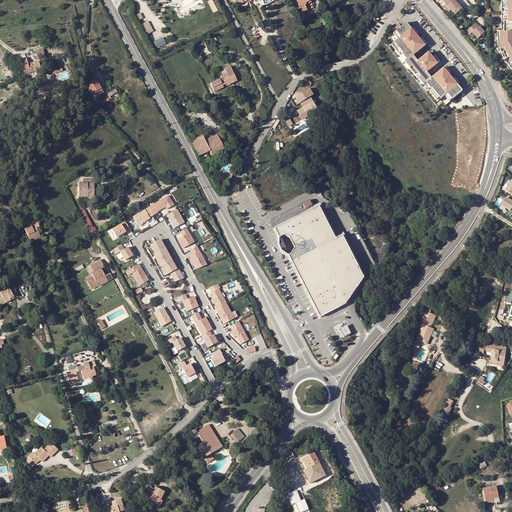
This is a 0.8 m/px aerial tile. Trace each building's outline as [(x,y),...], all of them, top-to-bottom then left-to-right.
[(305,4),(311,1),(310,0),(298,0),(297,1),(302,12),(307,10),(305,6),(305,4)] [(460,8),(453,1),(452,0),(440,0),(444,4),(442,6),(445,9),(447,12),(450,10),(454,14),(460,8)] [(147,34),(154,30),(148,21),(142,25),(147,34)] [(477,39),(486,30),(476,21),(468,30),(477,39)] [(411,28),(406,22),(389,37),(392,40),(387,44),(438,105),(439,105),(443,101),(446,104),(448,102),(463,90),(458,84),(453,78),(449,73),(444,67),(437,73),(432,67),(438,62),(433,57),(429,52),(423,56),(418,51),(425,45),(420,39),(416,34),(411,28)] [(511,64),(502,48),(501,49),(498,45),(499,42),(499,32),(497,32),(498,46),(500,53),(503,60),(511,71),(511,64)] [(511,32),(499,32),(499,42),(498,45),(501,49),(502,48),(511,64),(511,32)] [(163,37),(156,40),(160,47),(167,43),(163,37)] [(35,71),(37,76),(45,73),(44,67),(43,68),(42,68),(41,67),(40,67),(40,66),(38,61),(28,64),(26,58),(25,58),(24,54),(19,55),(20,59),(25,74),(35,71)] [(224,70),(226,73),(220,77),(221,79),(211,85),(215,92),(223,88),(222,86),(226,84),(236,79),(230,67),(224,70)] [(94,97),(103,93),(98,83),(96,79),(87,84),(94,97)] [(318,111),(313,102),(311,99),(302,105),(309,116),(318,111)] [(205,141),(202,136),(191,141),(198,156),(210,151),(211,155),(223,149),(219,140),(222,138),(220,134),(205,141)] [(93,197),(93,184),(79,184),(79,197),(88,197),(93,197)] [(168,196),(149,208),(153,215),(157,212),(165,207),(166,209),(173,205),(168,196)] [(274,228),(314,207),(313,206),(310,200),(271,220),(274,228)] [(511,204),(505,200),(500,207),(509,213),(510,211),(511,211),(511,204)] [(342,235),(363,276),(365,274),(360,265),(348,241),(343,232),(337,235),(334,230),(325,213),(320,203),(319,203),(313,206),(314,207),(318,205),(336,239),(342,235)] [(289,255),(319,318),(346,304),(364,278),(363,276),(342,235),(336,239),(318,205),(314,207),(274,228),(279,238),(284,234),(290,236),(295,247),(292,253),(289,255)] [(153,215),(149,208),(133,217),(138,226),(149,219),(149,218),(153,215)] [(85,209),(80,212),(90,233),(96,230),(85,209)] [(176,210),(166,215),(174,228),(183,223),(176,210)] [(30,240),(40,235),(38,231),(37,228),(38,227),(39,227),(37,223),(36,223),(35,220),(28,223),(30,226),(24,229),(30,240)] [(125,222),(111,230),(116,238),(125,232),(126,233),(130,231),(125,222)] [(194,242),(186,229),(179,232),(182,237),(177,239),(182,248),(194,242)] [(169,273),(176,269),(171,261),(166,264),(165,263),(169,260),(167,257),(163,251),(160,253),(159,251),(164,248),(160,240),(146,247),(150,256),(153,255),(157,263),(160,267),(157,269),(162,277),(169,273)] [(123,250),(121,245),(113,250),(116,254),(119,252),(124,261),(132,256),(127,248),(123,250)] [(193,256),(190,257),(196,269),(206,265),(196,246),(190,250),(193,256)] [(164,248),(159,251),(160,253),(163,251),(167,257),(169,260),(165,263),(166,264),(171,261),(169,256),(164,248)] [(153,255),(150,256),(155,264),(157,269),(160,267),(157,263),(153,255)] [(102,269),(98,261),(89,266),(93,272),(91,274),(93,277),(86,281),(91,289),(97,285),(97,284),(106,278),(108,281),(113,279),(110,273),(105,276),(101,269),(102,269)] [(135,266),(125,272),(127,276),(131,273),(139,286),(148,281),(140,268),(137,269),(135,266)] [(176,281),(183,278),(178,270),(177,271),(170,274),(172,277),(173,276),(176,281)] [(97,285),(98,287),(108,281),(106,278),(97,284),(97,285)] [(14,297),(14,298),(18,296),(13,287),(9,289),(9,288),(1,292),(0,291),(0,302),(4,300),(5,301),(14,297)] [(218,289),(209,294),(217,309),(226,304),(218,289)] [(187,299),(185,295),(178,298),(180,302),(182,301),(186,311),(198,307),(194,296),(187,299)] [(4,300),(0,302),(0,304),(1,306),(14,298),(14,297),(5,301),(4,300)] [(217,309),(215,310),(223,324),(233,319),(225,304),(217,309)] [(171,322),(163,308),(153,313),(161,327),(171,322)] [(427,309),(422,320),(428,322),(432,324),(436,316),(430,313),(431,311),(427,309)] [(201,335),(209,331),(212,330),(205,317),(194,323),(201,335)] [(449,336),(452,329),(451,324),(444,320),(442,324),(444,325),(440,332),(449,336)] [(237,322),(228,327),(231,331),(229,332),(232,338),(235,337),(239,345),(247,340),(237,322)] [(340,328),(344,337),(351,334),(346,325),(340,328)] [(423,325),(417,340),(423,342),(426,338),(429,339),(433,329),(430,327),(427,326),(423,325)] [(209,331),(201,335),(204,340),(203,340),(207,348),(217,343),(213,335),(211,335),(209,331)] [(460,339),(462,333),(456,331),(454,336),(460,339)] [(261,334),(254,337),(259,349),(266,346),(261,334)] [(174,337),(167,340),(170,344),(172,343),(177,352),(185,347),(180,338),(176,340),(174,337)] [(504,367),(507,346),(488,342),(487,353),(492,354),(491,360),(490,360),(490,365),(504,367)] [(222,354),(219,349),(211,353),(214,358),(211,360),(215,367),(224,362),(224,360),(221,354),(222,354)] [(91,375),(92,377),(96,375),(94,369),(90,370),(90,368),(94,367),(96,366),(94,361),(88,363),(88,362),(83,363),(84,365),(77,367),(78,372),(81,371),(83,378),(91,375)] [(186,366),(183,361),(177,365),(180,369),(181,368),(186,378),(195,373),(190,364),(186,366)] [(453,402),(449,399),(445,406),(447,407),(445,411),(449,413),(452,408),(451,408),(453,402)] [(197,432),(202,439),(204,443),(210,454),(222,446),(218,440),(208,424),(199,430),(197,428),(192,431),(193,433),(197,432)] [(234,432),(241,440),(244,436),(238,429),(234,432)] [(230,435),(237,443),(241,440),(234,432),(230,435)] [(33,453),(29,457),(36,464),(40,460),(43,462),(49,456),(50,457),(58,450),(51,443),(44,450),(41,447),(35,454),(33,453)] [(210,454),(204,443),(202,444),(197,447),(204,457),(210,454)] [(75,448),(67,451),(69,456),(77,454),(75,448)] [(326,476),(315,453),(303,459),(308,469),(304,471),(310,484),(326,476)] [(214,459),(210,454),(204,457),(207,463),(214,459)] [(493,499),(499,498),(496,486),(483,489),(485,501),(493,499)] [(155,487),(149,499),(158,504),(160,500),(164,491),(155,487)] [(305,499),(301,501),(297,491),(288,495),(292,504),(295,503),(298,511),(302,511),(309,509),(305,499)] [(106,507),(102,508),(103,511),(118,511),(124,511),(120,499),(111,502),(112,505),(113,507),(110,507),(106,508),(106,507)]
